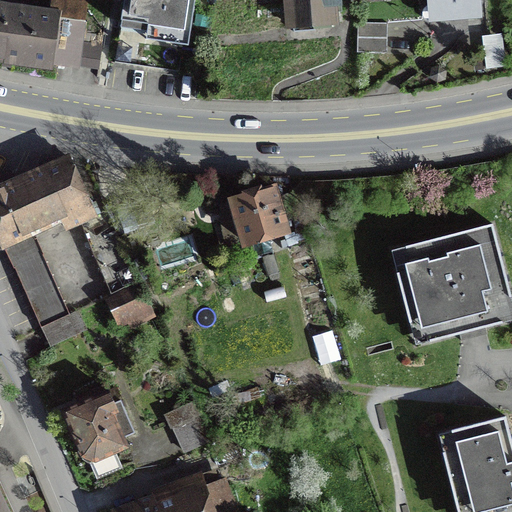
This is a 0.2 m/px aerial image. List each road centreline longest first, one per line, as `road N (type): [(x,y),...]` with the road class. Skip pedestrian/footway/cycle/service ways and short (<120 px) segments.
road 1 (primary): [(511,111),(391,132),(255,139),(140,131),(0,104)]
road 2 (residential): [(0,345),(76,511)]
